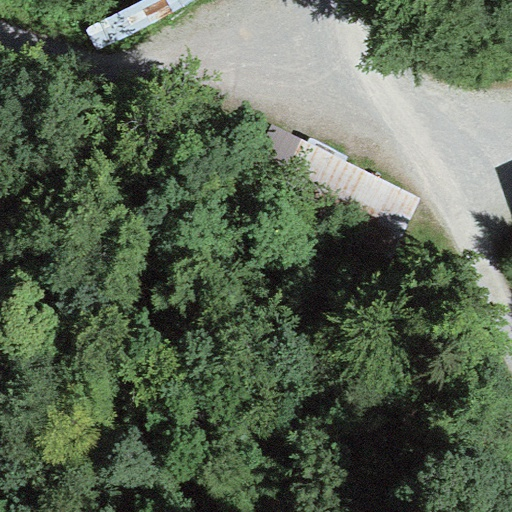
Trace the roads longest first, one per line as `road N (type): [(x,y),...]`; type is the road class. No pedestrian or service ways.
road 1 (track): [(0,30),(89,76),(342,33)]
road 2 (track): [(342,33),(468,219),(511,312)]
